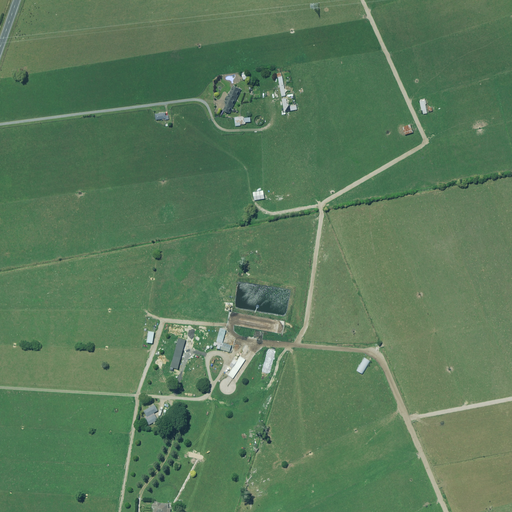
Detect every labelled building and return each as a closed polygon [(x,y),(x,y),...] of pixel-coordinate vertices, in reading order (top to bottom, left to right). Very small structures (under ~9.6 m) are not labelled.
[(287,96),(283,73),(278,73),(283,96),(287,96)] [(242,89),(234,85),(232,90),(231,89),(226,99),(228,100),(227,102),(226,102),(224,106),(226,106),(224,110),(230,113),(242,89)] [(255,90),(253,90),(253,99),(262,99),(262,95),(255,95),(255,90)] [(289,105),(288,98),(283,99),(285,112),(298,110),(297,105),(292,106),(291,105),(289,105)] [(247,125),(246,117),(236,117),(236,126),(241,126),(241,125),(247,125)] [(414,133),(411,125),(404,127),(406,135),(414,133)] [(266,199),(264,191),(254,192),(256,200),(266,199)] [(216,342),(215,346),(217,346),(218,345),(219,345),(218,349),(232,353),(234,346),(223,343),(227,330),(221,328),(217,343),(216,342)] [(246,360),(241,357),(238,362),(235,360),(231,366),(234,368),(229,375),(234,379),(246,360)] [(371,361),(366,358),(358,371),(363,374),(371,361)] [(156,405),(142,412),(144,416),(147,414),(148,416),(146,418),(150,425),(159,420),(155,413),(159,411),(156,405)] [(170,509),(170,504),(160,503),(158,503),(158,501),(154,501),(154,504),(154,508),(154,511),(171,511),(172,509),(170,509)]
